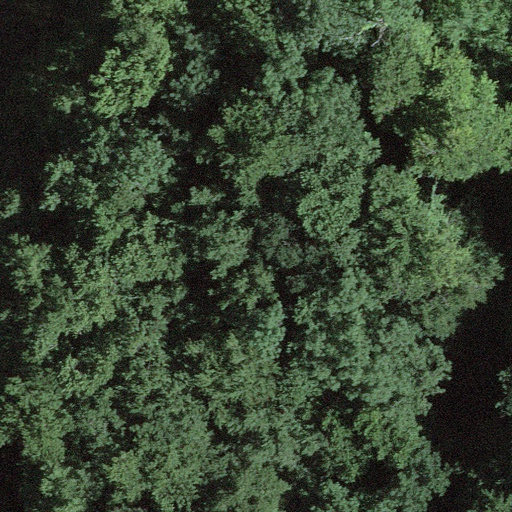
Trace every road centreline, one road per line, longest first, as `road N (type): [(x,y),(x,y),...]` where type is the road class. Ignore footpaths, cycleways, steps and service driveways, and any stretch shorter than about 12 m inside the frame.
road 1 (track): [(0,285),(136,0)]
road 2 (track): [(18,511),(0,382)]
